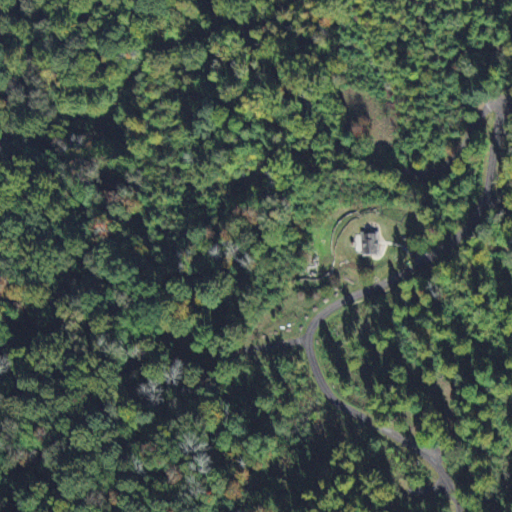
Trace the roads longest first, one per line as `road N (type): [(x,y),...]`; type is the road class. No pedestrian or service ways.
road 1 (residential): [(458,511),(435,465),(334,399),(310,354),(311,329),(320,315),(433,254),(474,217),(497,129),(511,106)]
road 2 (residential): [(0,127),(98,102),(118,93),(150,58),(256,25),(285,0)]
